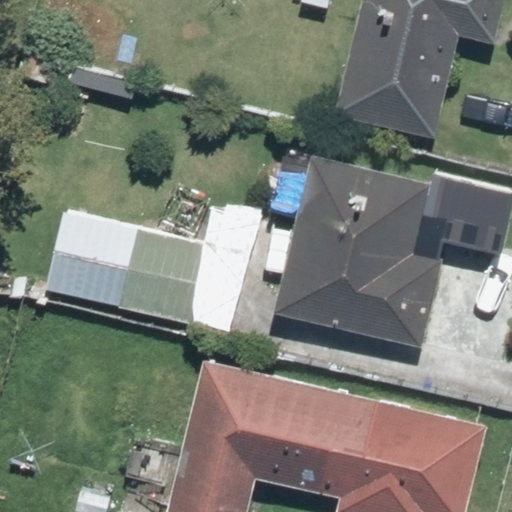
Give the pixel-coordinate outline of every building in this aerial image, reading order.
[(511,0),(370,0),(346,104),(445,127),(469,26),(504,34),(511,0)] [(441,172),(323,144),(287,301),(432,335),(452,248),(425,242),(441,172)] [(294,215),(241,201),(231,242),(284,255),(294,215)] [(126,297),(200,314),(218,236),(144,219),(126,297)] [(470,511),(495,417),(217,347),(175,511),(255,511),(267,467),(348,488),(344,502),(383,511),(434,511),(435,509),(445,511),(470,511)] [(182,481),(191,441),(123,425),(114,465),(182,481)]
